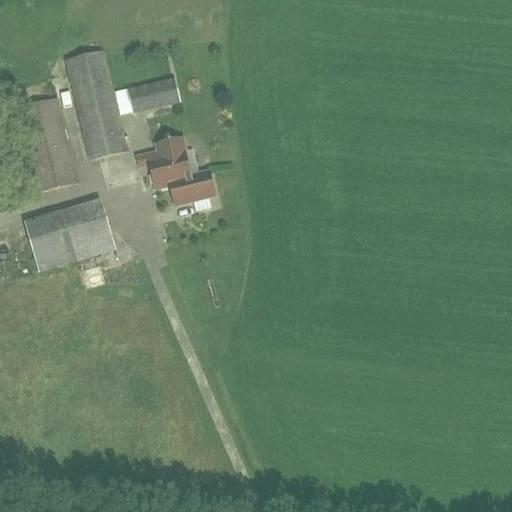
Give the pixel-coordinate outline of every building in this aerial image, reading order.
[(90,163),(127,154),(103,54),(66,63),(90,163)] [(126,91),(132,116),(181,105),(175,80),(126,91)] [(36,195),(77,185),(57,101),(16,111),(36,195)] [(192,182),(191,178),(182,140),(160,146),(162,153),(136,160),(139,169),(149,167),(155,191),(170,187),(172,194),(176,193),(178,189),(178,185),(192,182)] [(176,193),(172,194),(175,207),(214,197),(209,174),(191,178),(192,182),(178,185),(178,189),(176,193)] [(38,274),(116,252),(101,201),(23,223),(38,274)]
